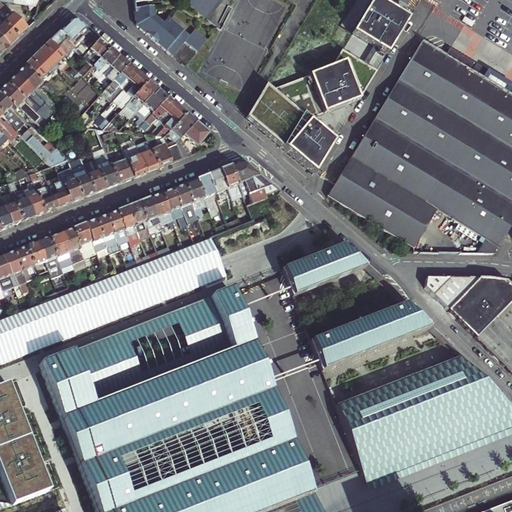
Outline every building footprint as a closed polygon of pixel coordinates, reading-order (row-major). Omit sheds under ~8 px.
[(129,0),(132,25),(172,59),(181,48),(194,58),(204,46),(191,36),(186,42),(165,24),(159,31),(150,24),(147,0),(201,0),(212,8),(216,3),(216,0),(129,0)] [(264,87),(244,120),(312,176),(332,144),(306,122),(364,91),(381,62),(372,57),(382,39),(392,45),(413,10),(396,0),(370,0),(356,24),(377,37),(367,54),(346,41),(335,58),(271,92),(264,87)] [(0,17),(3,21),(1,23),(17,39),(23,33),(26,30),(0,3),(0,17)] [(58,35),(71,48),(88,32),(76,22),(72,22),(67,26),(58,35)] [(0,39),(8,48),(14,42),(17,39),(1,23),(0,23),(0,39)] [(73,50),(82,59),(99,41),(88,32),(71,48),(73,50)] [(73,50),(71,48),(58,35),(55,39),(49,44),(64,60),(73,50)] [(419,43),(442,57),(446,51),(423,37),(419,43)] [(92,69),(110,50),(105,46),(99,41),(82,59),(88,65),(92,69)] [(442,57),(419,43),(413,53),(326,197),(412,250),(435,211),(480,238),(478,243),(482,246),(477,255),(493,255),(497,249),(511,223),(511,99),(504,95),(510,85),(479,67),(448,48),(446,51),(442,57)] [(38,55),(24,69),(39,83),(49,74),(51,76),(56,71),(54,69),(64,60),(49,44),(47,47),(38,55)] [(115,54),(110,50),(92,69),(83,79),(87,83),(94,75),(97,71),(103,76),(119,58),(115,54)] [(103,76),(112,85),(129,66),(125,64),(119,58),(103,76)] [(83,79),(92,69),(88,65),(79,75),(83,79)] [(129,66),(112,85),(102,97),(111,105),(117,98),(122,92),(138,74),(133,70),(129,66)] [(42,86),(39,83),(24,69),(20,73),(15,78),(24,87),(25,85),(33,93),(32,94),(54,115),(58,112),(53,106),(54,105),(38,90),(42,86)] [(100,80),(103,76),(97,71),(94,75),(100,80)] [(126,106),(148,82),(144,79),(138,74),(122,92),(128,97),(123,103),(126,106)] [(12,80),(6,86),(41,118),(46,123),(54,115),(32,94),(33,93),(25,85),(24,87),(15,78),(12,80)] [(151,99),(158,91),(154,87),(148,82),(126,106),(120,113),(130,121),(134,117),(135,116),(142,107),(142,105),(149,98),(151,99)] [(41,118),(6,86),(3,89),(0,92),(0,96),(12,108),(15,112),(19,108),(36,123),(41,118)] [(164,96),(158,91),(151,99),(149,98),(142,105),(142,107),(135,116),(134,117),(139,121),(135,125),(136,126),(132,131),(135,134),(145,123),(168,99),(164,96)] [(123,103),(128,97),(122,92),(117,98),(123,103)] [(0,116),(11,128),(16,133),(22,128),(17,123),(18,122),(8,111),(12,108),(0,96),(0,116)] [(161,125),(177,107),(173,104),(168,99),(145,123),(150,127),(154,123),(159,128),(161,125)] [(172,131),(187,115),(183,112),(177,107),(161,125),(165,129),(156,139),(163,139),(164,140),(172,131)] [(183,138),(196,123),(193,121),(187,115),(172,131),(182,140),(183,138)] [(0,131),(4,136),(11,143),(19,136),(16,133),(11,128),(0,116),(0,131)] [(133,136),(145,137),(149,138),(159,128),(154,123),(150,127),(145,123),(135,134),(133,136)] [(209,134),(196,123),(183,138),(188,143),(184,147),(181,141),(177,146),(182,161),(191,157),(186,150),(191,145),(193,147),(196,149),(209,134)] [(109,125),(103,132),(118,134),(119,133),(109,125)] [(51,168),(55,167),(67,162),(64,158),(56,151),(51,155),(33,137),(31,139),(29,137),(24,141),(51,168)] [(166,167),(174,164),(168,149),(165,150),(163,148),(166,146),(164,140),(163,139),(156,139),(149,138),(145,137),(147,143),(155,143),(158,150),(151,152),(158,170),(166,167)] [(146,175),(136,148),(133,140),(129,142),(131,148),(123,152),(126,161),(134,180),(140,177),(146,175)] [(158,170),(151,152),(148,144),(136,148),(146,175),(153,172),(158,170)] [(177,146),(168,149),(174,164),(182,161),(177,146)] [(92,154),(95,162),(106,191),(112,188),(117,186),(110,168),(103,150),(92,154)] [(128,182),(134,180),(126,161),(110,168),(117,186),(128,182)] [(106,191),(95,162),(83,167),(93,196),(100,193),(106,191)] [(93,196),(83,167),(82,165),(70,169),(70,170),(75,181),(83,200),(88,198),(93,196)] [(231,168),(238,186),(244,184),(249,198),(255,196),(254,194),(271,188),(245,166),(242,165),(240,165),(238,165),(231,168)] [(219,173),(232,205),(239,202),(241,207),(245,205),(238,186),(231,168),(228,169),(219,173)] [(77,202),(83,200),(75,181),(70,170),(58,174),(59,178),(70,205),(77,202)] [(220,210),(232,205),(219,173),(214,175),(208,177),(219,207),(220,210)] [(48,201),(45,193),(42,185),(38,187),(38,181),(35,174),(29,177),(44,215),(52,212),(57,210),(53,199),(48,201)] [(44,215),(29,177),(28,177),(25,178),(28,186),(27,186),(26,189),(27,193),(23,194),(25,200),(27,199),(31,209),(29,210),(33,219),(40,217),(44,215)] [(215,209),(219,207),(208,177),(202,179),(196,182),(206,208),(212,224),(216,222),(214,218),(218,216),(215,209)] [(70,205),(59,178),(52,181),(54,189),(50,191),(53,199),(57,210),(64,208),(70,205)] [(184,187),(193,211),(197,221),(199,224),(202,233),(206,231),(201,219),(203,218),(200,210),(206,208),(196,182),(192,183),(184,187)] [(27,199),(25,200),(18,203),(18,197),(13,183),(7,185),(10,193),(22,224),(29,221),(33,219),(29,210),(31,209),(27,199)] [(173,191),(185,223),(190,221),(187,213),(193,211),(184,187),(181,188),(173,191)] [(189,233),(185,223),(173,191),(167,193),(161,196),(171,222),(179,218),(181,221),(177,222),(182,235),(189,233)] [(3,208),(1,209),(5,218),(7,217),(11,228),(19,225),(22,224),(10,193),(4,195),(6,202),(9,204),(10,206),(3,208)] [(149,200),(159,228),(168,224),(170,229),(173,228),(171,222),(161,196),(156,198),(149,200)] [(137,205),(149,236),(161,232),(159,228),(149,200),(144,202),(137,205)] [(126,209),(136,235),(144,232),(147,237),(149,236),(137,205),(135,206),(126,209)] [(0,232),(8,229),(11,228),(7,217),(5,218),(1,209),(0,209),(0,232)] [(139,241),(136,235),(126,209),(122,211),(116,213),(126,239),(134,236),(136,242),(139,241)] [(127,242),(126,239),(116,213),(113,214),(105,218),(116,246),(127,242)] [(120,256),(116,246),(105,218),(102,219),(95,222),(108,256),(109,257),(117,254),(118,257),(120,256)] [(238,221),(226,225),(229,232),(241,228),(238,221)] [(84,226),(94,249),(98,260),(108,256),(95,222),(92,223),(84,226)] [(226,225),(215,230),(217,237),(229,232),(226,225)] [(86,252),(94,249),(84,226),(80,227),(72,231),(84,262),(86,268),(90,266),(86,257),(87,256),(86,252)] [(72,266),(84,262),(72,231),(68,232),(59,236),(63,246),(65,245),(69,255),(68,255),(72,266)] [(48,240),(61,271),(72,266),(68,255),(69,255),(65,245),(63,246),(59,236),(56,237),(48,240)] [(0,364),(227,276),(212,239),(209,240),(194,246),(182,251),(170,255),(158,260),(130,271),(127,272),(116,276),(108,279),(48,303),(35,308),(29,310),(11,317),(0,322),(0,321),(0,364)] [(180,245),(182,251),(194,246),(191,239),(180,244),(180,245)] [(45,264),(49,275),(51,281),(63,277),(61,271),(48,240),(44,242),(36,245),(40,254),(42,253),(46,263),(45,264)] [(312,254),(281,266),(283,270),(307,260),(306,258),(318,254),(319,256),(342,247),(338,244),(312,254)] [(25,249),(33,269),(37,280),(49,275),(45,264),(46,263),(42,253),(40,254),(36,245),(32,246),(25,249)] [(168,250),(170,255),(182,251),(180,245),(168,250)] [(283,270),(294,298),(368,269),(342,247),(319,256),(318,254),(306,258),(307,260),(283,270)] [(13,254),(21,273),(33,269),(25,249),(22,250),(13,254)] [(156,254),(158,260),(170,255),(168,250),(156,254)] [(7,268),(10,277),(14,276),(18,287),(20,287),(29,310),(35,308),(26,284),(24,281),(21,273),(13,254),(9,255),(1,259),(4,268),(7,268)] [(0,288),(4,298),(9,296),(7,292),(14,289),(9,278),(10,277),(7,268),(4,268),(1,259),(0,258),(0,288)] [(125,269),(124,265),(113,269),(116,276),(127,272),(125,269)] [(425,291),(447,312),(478,280),(452,280),(426,279),(425,291)] [(478,280),(447,312),(475,340),(494,320),(511,301),(511,284),(501,282),(486,280),(478,280)] [(0,321),(0,322),(11,317),(4,298),(0,288),(0,321)] [(229,292),(38,366),(94,511),(278,511),(310,499),(306,489),(229,292)] [(511,301),(494,320),(511,336),(511,334),(511,301)] [(405,306),(311,343),(323,373),(430,331),(405,306)] [(494,320),(475,340),(504,368),(511,375),(511,337),(511,336),(494,320)] [(511,435),(511,411),(459,359),(336,407),(361,471),(369,491),(429,468),(511,435)] [(8,384),(0,386),(0,475),(12,506),(49,491),(39,464),(18,410),(8,384)] [(315,511),(310,499),(278,511),(315,511)] [(511,511),(511,501),(484,511),(511,511)]
